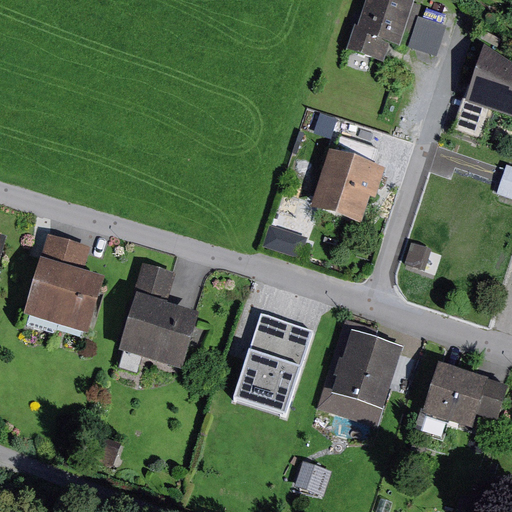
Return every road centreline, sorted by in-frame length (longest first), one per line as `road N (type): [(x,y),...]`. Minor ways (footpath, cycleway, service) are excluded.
road 1 (residential): [(0,199),(380,309)]
road 2 (residential): [(380,309),(469,25)]
road 3 (residential): [(380,309),(511,348)]
